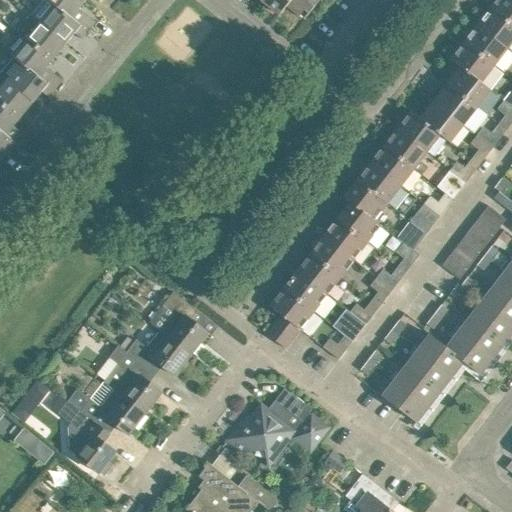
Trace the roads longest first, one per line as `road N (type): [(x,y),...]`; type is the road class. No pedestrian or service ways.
road 1 (residential): [(143,487),(261,344),(453,492)]
road 2 (residential): [(0,210),(71,125),(69,102),(156,0)]
road 3 (residential): [(458,0),(432,35),(415,42),(361,120),(311,81)]
road 4 (residential): [(311,81),(211,0)]
